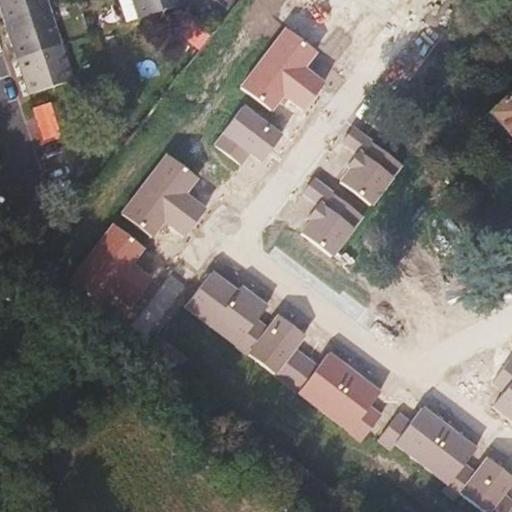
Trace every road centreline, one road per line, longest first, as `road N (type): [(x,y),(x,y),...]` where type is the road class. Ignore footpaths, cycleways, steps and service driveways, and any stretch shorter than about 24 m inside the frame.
road 1 (residential): [(396,28),(255,217),(226,229)]
road 2 (residential): [(413,375),(226,229)]
road 3 (residential): [(226,229),(142,338)]
road 4 (residential): [(511,448),(413,375)]
